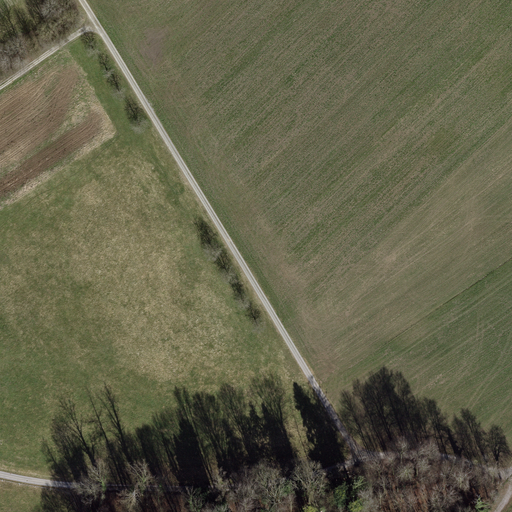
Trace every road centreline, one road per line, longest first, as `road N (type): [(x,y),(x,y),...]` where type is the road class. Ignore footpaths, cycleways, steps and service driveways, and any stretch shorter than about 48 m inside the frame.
road 1 (track): [(362,461),(81,0)]
road 2 (track): [(0,474),(208,489),(413,454),(511,481)]
